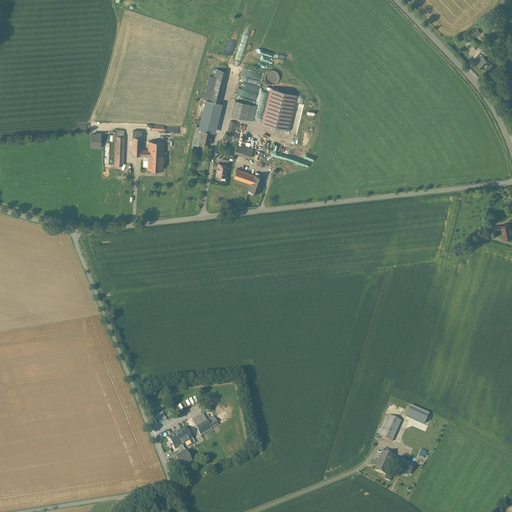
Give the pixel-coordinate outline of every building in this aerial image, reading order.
[(489,20),(477,28),(480,32),(484,30),(487,34),(491,31),(488,27),(492,25),(489,20)] [(477,28),(469,33),(473,38),(480,33),(480,32),(477,28)] [(479,52),(473,59),(476,63),(483,56),(479,52)] [(487,54),(484,57),(483,56),(476,63),(483,69),(490,62),(488,61),(491,58),(487,54)] [(490,62),(483,69),(486,72),(493,66),(490,62)] [(209,101),(219,103),(226,71),(216,68),(214,77),(209,76),(203,99),(209,101)] [(278,80),(279,77),(278,74),(277,72),(274,71),(272,70),(269,71),(267,72),(265,75),(265,77),(266,80),(267,82),(269,84),(272,84),(275,84),(277,82),(278,80)] [(291,94),(272,89),(266,114),(265,114),(263,123),(273,126),(282,128),(291,94)] [(291,94),(282,128),(288,129),(296,95),(291,94)] [(297,104),(303,106),(306,98),(299,96),(297,104)] [(203,128),(212,130),(219,103),(209,101),(203,128)] [(250,105),(235,101),(231,116),(246,119),(250,105)] [(234,142),(234,140),(239,141),(241,129),(239,128),(240,123),(232,121),(228,141),(234,142)] [(203,128),(201,128),(198,142),(210,145),(212,137),(211,136),(212,130),(203,128)] [(142,132),(133,132),(132,156),(148,157),(148,151),(142,150),(142,132)] [(93,147),(104,147),(104,133),(93,133),(93,147)] [(123,139),(115,139),(115,151),(123,152),(123,139)] [(291,161),(293,155),(313,161),(315,154),(267,141),(265,146),(268,147),(266,154),(291,161)] [(163,143),(149,142),(148,151),(148,157),(148,169),(162,170),(163,143)] [(253,150),(237,144),(234,153),(250,158),(253,150)] [(123,155),(115,155),(114,165),(122,166),(123,155)] [(222,159),(221,164),(218,164),(216,175),(226,177),(229,160),(222,159)] [(254,176),(237,170),(235,178),(251,184),(254,176)] [(251,184),(249,190),(258,193),(263,178),(254,175),(254,176),(251,184)] [(510,225),(502,226),(502,229),(503,234),(511,233),(510,225)] [(188,400),(174,407),(178,415),(192,407),(188,400)] [(404,416),(425,424),(429,414),(408,406),(404,416)] [(161,423),(168,419),(164,412),(157,416),(161,423)] [(389,416),(380,437),(392,442),(401,421),(389,416)] [(206,420),(195,427),(200,435),(211,429),(211,428),(218,423),(216,420),(209,425),(206,420)] [(185,428),(182,429),(180,426),(175,429),(177,433),(183,444),(192,439),(185,428)] [(177,433),(169,438),(175,449),(177,448),(182,445),(183,444),(177,433)] [(182,445),(177,448),(181,455),(177,457),(182,467),(192,462),(186,452),(182,445)] [(420,449),(417,456),(424,458),(426,451),(420,449)] [(385,452),(385,453),(383,452),(379,461),(390,466),(394,458),(395,457),(386,453),(387,452),(385,452)] [(413,466),(394,458),(390,466),(410,474),(413,466)] [(390,466),(379,461),(374,470),(386,475),(390,466)] [(422,469),(413,466),(410,474),(418,478),(422,469)]
